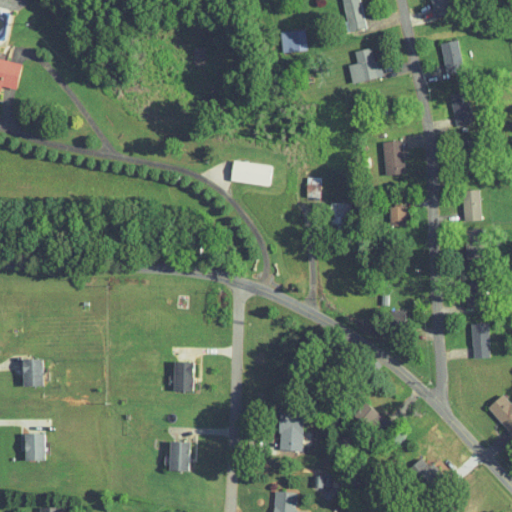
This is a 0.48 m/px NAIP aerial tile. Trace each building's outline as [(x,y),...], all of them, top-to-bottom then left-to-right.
[(331,0),(336,24),(353,21),(349,0),(331,0)] [(419,0),(422,12),(440,8),(437,0),(419,0)] [(293,44),(293,24),(268,24),(269,45),(293,44)] [(434,65),(451,61),(444,33),(427,37),(434,65)] [(336,57),(338,75),(370,72),(368,54),(361,55),(360,41),(342,43),(344,56),(336,57)] [(10,57),(0,54),(0,81),(4,82),(10,57)] [(455,85),(437,88),(443,120),(461,117),(455,85)] [(372,168),(392,168),(390,134),(370,135),(372,168)] [(256,179),(260,159),(220,153),(217,173),(256,179)] [(308,170),(294,171),(294,191),(309,190),(308,170)] [(468,214),(467,183),(450,183),(450,214),(468,214)] [(317,216),(334,217),(335,197),(317,196),(317,216)] [(392,200),(377,200),(377,218),(391,218),(392,200)] [(393,303),(378,303),(378,315),(393,314),(393,303)] [(476,316),(459,317),(460,351),(477,351),(476,316)] [(29,352),(9,352),(10,379),(30,379),(29,352)] [(180,355),(161,354),(160,384),(180,385),(180,355)] [(475,401),(501,431),(511,420),(511,389),(509,387),(498,397),(490,388),(475,401)] [(340,409),(362,427),(373,412),(351,395),(340,409)] [(289,443),(290,409),(267,408),(266,443),(289,443)] [(31,427),(11,427),(12,454),(32,453),(31,427)] [(176,465),(177,435),(157,435),(156,464),(176,465)] [(395,463),(409,478),(422,466),(409,451),(395,463)] [(260,511),(293,511),(294,505),(283,504),(284,486),(261,485),(260,511)] [(49,511),(49,500),(25,501),(24,511),(49,511)]
